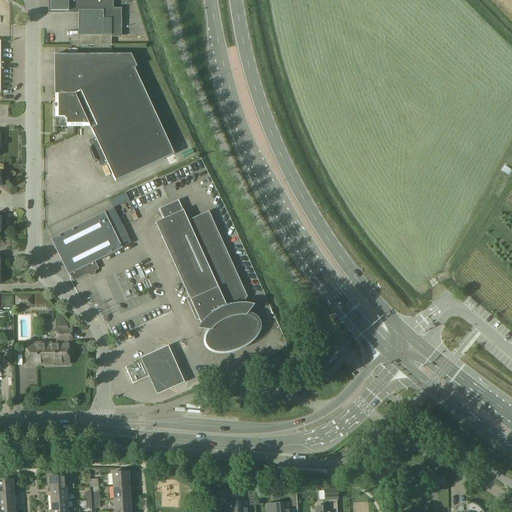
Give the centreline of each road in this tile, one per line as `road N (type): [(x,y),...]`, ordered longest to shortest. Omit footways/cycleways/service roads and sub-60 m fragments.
road 1 (unclassified): [(102,425),(100,335),(44,276),(34,253),(31,0)]
road 2 (secondary): [(210,0),(240,122),(278,208),(387,350)]
road 3 (secondary): [(406,333),(341,260),(284,163),(257,95),(235,0)]
road 4 (tertiary): [(114,426),(124,433),(299,441),(330,432),(363,405)]
road 5 (tertiary): [(348,392),(323,413),(274,429),(114,426)]
road 6 (residential): [(363,405),(511,508)]
road 7 (secondary): [(401,363),(511,446)]
